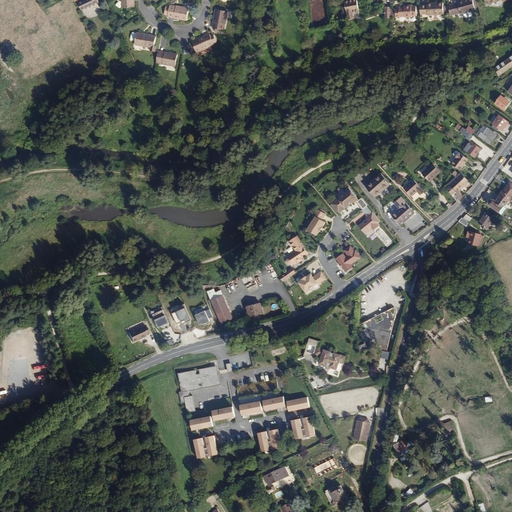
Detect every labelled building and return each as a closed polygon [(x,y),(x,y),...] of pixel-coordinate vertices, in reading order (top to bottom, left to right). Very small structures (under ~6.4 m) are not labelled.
[(82,11),(99,3),(98,0),(85,0),(79,3),(82,11)] [(359,11),(356,0),(348,0),(344,1),(348,20),(354,18),(353,12),(359,11)] [(463,14),(464,17),(466,18),(471,17),(471,16),(470,12),(475,11),(472,0),(465,0),(457,2),(457,3),(452,4),(455,15),(460,13),(460,15),(463,14)] [(426,5),(420,5),(420,15),(427,14),(427,16),(443,15),(442,3),(426,4),(426,5)] [(175,6),(175,7),(169,6),(165,6),(163,15),(167,15),(167,17),(174,18),(187,20),(188,8),(175,6)] [(402,20),(402,18),(404,18),(411,18),(411,16),(416,16),(416,7),(411,7),(411,6),(404,6),(404,7),(404,8),(399,9),(395,9),(395,17),(396,17),(396,20),(397,21),(401,21),(402,20)] [(227,12),(226,12),(226,10),(216,8),(216,9),(215,9),(212,22),(213,22),(212,28),(214,29),(214,32),(221,33),(222,30),(223,31),(224,24),(227,12)] [(149,34),(136,32),(133,32),(130,34),(130,37),(132,38),(135,38),(134,44),(147,46),(150,46),(149,51),(154,51),(155,47),(153,47),(155,36),(149,35),(149,34)] [(213,44),(213,43),(216,42),(213,35),(210,36),(209,34),(203,36),(202,35),(190,41),(195,52),(208,47),(207,46),(213,44)] [(164,52),(157,51),(155,62),(162,63),(162,64),(175,66),(177,54),(164,51),(164,52)] [(511,56),(494,68),(499,75),(511,66),(511,56)] [(65,61),(50,68),(53,75),(68,68),(65,61)] [(501,96),(495,104),(504,110),(510,103),(501,96)] [(499,115),(492,124),(502,130),(508,122),(499,115)] [(484,125),(476,134),(490,145),(497,135),(484,125)] [(454,132),(464,139),(463,141),(467,144),(472,138),(458,127),(454,132)] [(473,159),(480,150),(470,143),(469,144),(468,143),(462,150),(464,151),(473,159)] [(468,160),(456,152),(452,157),(456,159),(451,166),(459,172),(468,160)] [(431,165),(419,175),(427,184),(439,174),(431,165)] [(469,183),(460,173),(445,188),(446,190),(456,204),(462,198),(458,193),(469,183)] [(380,175),(366,187),(375,198),(390,185),(380,175)] [(409,197),(416,191),(419,195),(422,192),(419,188),(412,180),(402,188),(409,197)] [(511,198),(511,197),(511,195),(511,184),(510,183),(503,192),(501,191),(498,194),(500,195),(508,201),(510,203),(511,199),(511,198)] [(359,199),(349,186),(347,187),(347,192),(343,191),(341,193),(341,198),(337,198),(332,202),(331,205),(338,212),(341,212),(345,209),(345,206),(347,207),(350,205),(350,202),(352,201),(354,202),(355,203),(359,199)] [(498,213),(504,205),(505,206),(508,201),(500,195),(495,202),(493,200),(492,200),(490,200),(489,200),(488,202),(488,203),(488,204),(488,205),(498,213)] [(406,203),(391,216),(400,226),(414,213),(406,203)] [(316,236),(319,232),(319,233),(322,228),(322,227),(324,223),(321,221),(324,215),(316,210),(313,216),(315,217),(306,230),(316,236)] [(369,215),(371,216),(359,226),(367,235),(369,235),(375,231),(374,230),(379,226),(377,224),(380,221),(373,212),(369,215)] [(471,218),(465,214),(462,218),(468,222),(471,218)] [(485,231),(493,220),(484,214),(478,223),(482,226),(481,228),(485,231)] [(462,218),(461,217),(458,221),(465,226),(468,222),(462,218)] [(480,240),(481,237),(479,237),(480,235),(480,234),(474,233),(471,232),(469,239),(468,244),(478,246),(479,243),(478,242),(479,240),(480,240)] [(294,264),(295,262),(296,264),(302,260),(301,259),(307,254),(302,247),(303,246),(297,237),(289,242),(295,252),(291,255),(289,256),(290,258),(288,259),(287,260),(287,262),(289,264),(292,264),(293,263),(294,264)] [(337,258),(341,265),(340,266),(343,270),(344,269),(347,273),(353,268),(351,265),(361,258),(356,250),(354,251),(350,246),(344,251),(348,256),(346,257),(343,254),(337,258)] [(295,273),(292,269),(279,277),(282,282),(295,273)] [(313,288),(312,287),(316,284),(317,285),(325,279),(320,272),(312,278),(310,275),(306,278),(305,277),(301,280),(302,280),(298,283),(304,292),(308,289),(309,291),(313,288)] [(256,283),(247,288),(249,292),(258,288),(256,283)] [(205,292),(207,297),(215,293),(213,289),(205,292)] [(207,297),(220,324),(232,319),(219,291),(215,293),(207,297)] [(259,304),(246,307),(248,317),(262,314),(259,304)] [(184,308),(171,314),(176,324),(184,320),(186,322),(190,320),(184,308)] [(168,323),(162,310),(152,314),(158,328),(168,323)] [(212,317),(209,310),(206,311),(205,311),(195,315),(199,324),(202,323),(203,324),(210,321),(208,318),(212,317)] [(384,345),(387,335),(389,335),(393,320),(389,311),(380,316),(382,320),(375,323),(373,319),(364,323),(366,328),(357,332),(362,343),(356,346),(356,351),(360,351),(369,348),(385,353),(387,346),(384,345)] [(145,325),(129,332),(133,342),(150,334),(145,325)] [(317,347),(319,341),(310,338),(304,356),(305,359),(310,361),(313,359),(315,355),(317,347)] [(344,363),(346,356),(334,352),(334,353),(331,352),(331,351),(317,347),(315,355),(321,357),(319,364),(325,366),(330,368),(336,370),(339,362),(344,363)] [(220,384),(217,370),(212,371),(211,368),(204,370),(204,368),(199,369),(200,373),(196,374),(195,370),(178,373),(182,390),(179,391),(181,402),(185,401),(187,412),(195,410),(192,395),(189,396),(188,390),(186,382),(188,381),(190,390),(199,388),(198,384),(201,383),(202,387),(220,384)] [(286,407),(284,396),(263,400),(266,411),(286,407)] [(310,408),(308,397),(287,401),(289,412),(310,408)] [(263,412),(261,401),(240,405),(242,416),(263,412)] [(235,417),(233,406),(212,410),(214,421),(235,417)] [(213,427),(211,416),(190,419),(192,431),(213,427)] [(316,435),(312,416),(292,420),(295,440),(316,435)] [(360,417),(357,421),(353,439),(367,442),(370,423),(368,419),(360,417)] [(282,448),(278,429),(258,432),(262,452),(282,448)] [(218,455),(215,435),(194,439),(198,459),(218,455)] [(404,452),(409,450),(404,441),(394,446),(397,452),(395,453),(397,458),(405,454),(404,452)] [(334,458),(313,468),(318,477),(339,467),(334,458)] [(268,485),(289,475),(285,466),(280,469),(279,466),(275,468),(276,471),(273,472),(272,469),(266,472),(268,474),(264,476),(268,485)] [(276,490),(274,485),(266,488),(268,493),(276,490)] [(348,499),(341,485),(330,491),(329,489),(325,491),(326,493),(325,493),(331,504),(342,499),(343,501),(345,502),(347,502),(348,500),(348,499)] [(292,511),(289,503),(283,506),(285,511),(292,511)]
